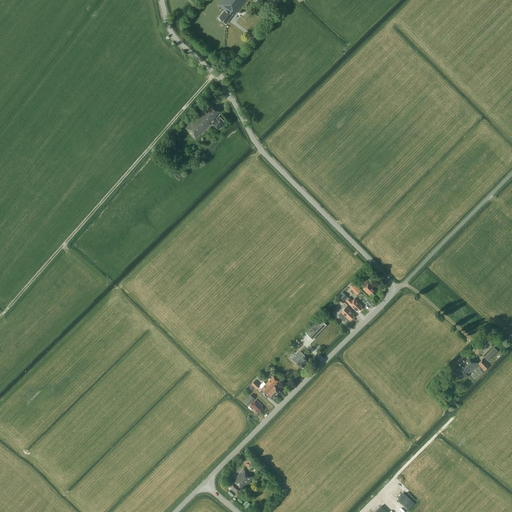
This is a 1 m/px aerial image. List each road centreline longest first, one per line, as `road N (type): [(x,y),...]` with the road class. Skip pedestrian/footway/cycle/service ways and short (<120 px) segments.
road 1 (tertiary): [(397,288),(265,156),(218,77),(173,36),(162,0)]
road 2 (track): [(213,73),(3,313)]
road 3 (tertiary): [(203,484),(397,288)]
road 4 (unclassified): [(397,288),(511,173)]
